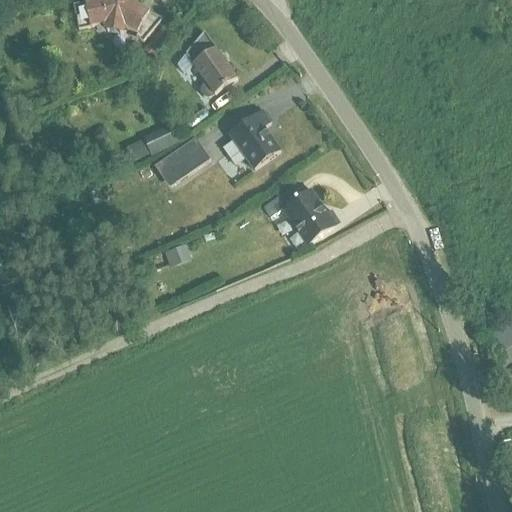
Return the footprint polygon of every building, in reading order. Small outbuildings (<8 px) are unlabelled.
[(138,39),(137,42),(144,46),(164,24),(126,3),(126,4),(115,2),(115,1),(75,10),(80,34),(92,32),(106,29),(105,36),(126,38),(127,32),(138,39)] [(161,35),(144,55),(154,64),(172,43),(161,35)] [(178,70),(183,78),(194,70),(206,87),(202,92),(201,96),(205,100),(210,102),(215,100),(239,84),(206,36),(178,70)] [(236,170),(246,164),(254,176),(282,156),(265,133),(272,128),(270,126),(272,125),(267,116),(265,118),(263,116),(228,139),(233,145),(223,152),(236,170)] [(136,168),(181,147),(172,128),(144,142),(144,144),(120,155),(126,169),(134,165),(136,168)] [(100,150),(112,142),(105,130),(93,137),(100,150)] [(197,143),(156,171),(170,192),(212,164),(197,143)] [(101,183),(109,180),(103,166),(96,169),(97,171),(88,175),(92,184),(100,181),(101,183)] [(272,222),(283,214),(303,200),(296,190),(264,211),(272,222)] [(333,215),(328,218),(312,194),(303,200),(283,214),(308,251),(341,228),(333,215)] [(7,229),(27,220),(22,209),(2,218),(7,229)] [(99,256),(116,246),(105,229),(89,239),(99,256)] [(16,243),(11,233),(0,238),(0,247),(2,247),(3,249),(16,243)] [(165,254),(157,257),(161,267),(168,264),(171,272),(193,264),(187,248),(166,257),(165,254)] [(511,352),(511,323),(492,336),(506,357),(511,352)]
